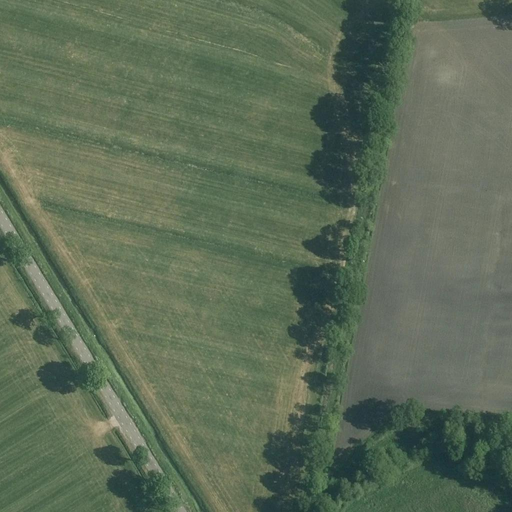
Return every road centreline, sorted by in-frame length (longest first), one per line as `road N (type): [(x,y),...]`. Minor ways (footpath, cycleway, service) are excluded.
road 1 (track): [(312,511),(397,16)]
road 2 (tertiary): [(180,511),(0,217)]
road 3 (track): [(314,503),(382,445),(436,420),(511,426)]
